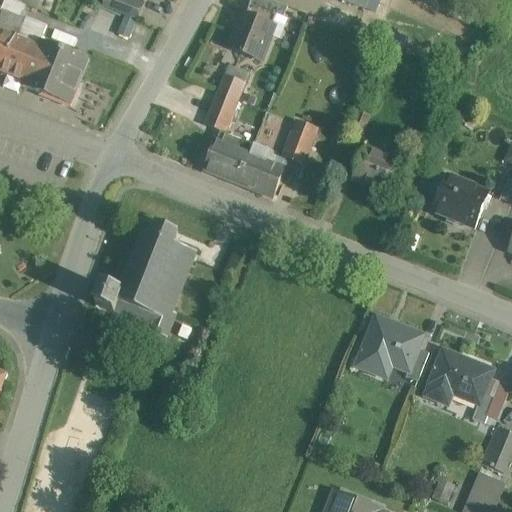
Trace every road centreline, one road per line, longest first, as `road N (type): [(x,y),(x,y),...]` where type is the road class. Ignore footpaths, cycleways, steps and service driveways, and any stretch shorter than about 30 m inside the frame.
road 1 (residential): [(511,317),(113,157)]
road 2 (residential): [(52,335),(113,157)]
road 3 (residential): [(2,511),(52,335)]
road 4 (residential): [(113,157),(203,0)]
